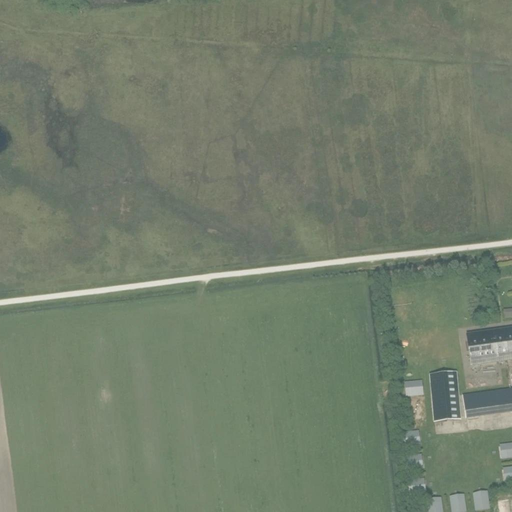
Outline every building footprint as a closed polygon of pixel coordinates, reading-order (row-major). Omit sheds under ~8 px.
[(511,330),(467,336),(469,351),(475,350),(477,365),(511,360),(511,330)] [(460,421),(455,373),(430,376),(434,423),(460,421)] [(409,387),(410,396),(424,394),(423,385),(409,387)] [(479,393),(462,395),(465,414),(466,420),(482,418),(479,393)] [(420,431),(402,432),(403,447),(421,446),(420,431)] [(511,443),(500,445),(502,460),(511,458),(511,443)] [(404,456),(406,471),(424,469),(422,454),(404,456)] [(408,479),(409,495),(426,494),(426,479),(408,479)] [(476,511),(491,509),(489,492),(474,493),(476,511)] [(452,511),(466,511),(466,495),(451,496),(452,511)] [(444,511),(443,498),(428,499),(429,511),(444,511)]
